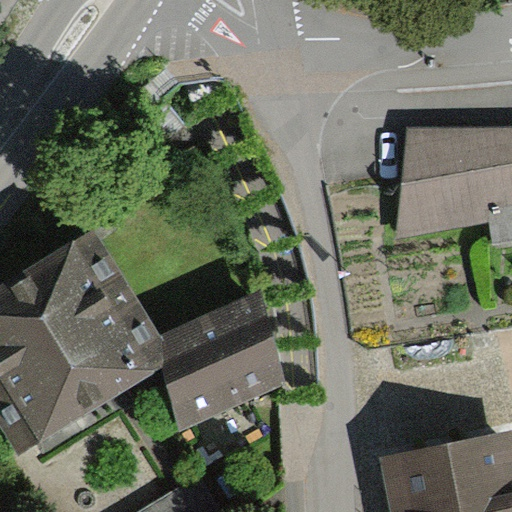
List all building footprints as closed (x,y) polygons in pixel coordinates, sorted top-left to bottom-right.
[(511,127),(479,127),(408,128),(396,238),(489,223),(493,244),(511,240),(511,127)] [(161,336),(93,230),(0,286),(0,423),(21,457),(163,369),(161,336)] [(163,369),(181,431),(287,383),(262,289),(207,314),(161,336),(163,369)] [(511,511),(511,432),(382,458),(392,511),(511,511)] [(220,511),(197,475),(137,511),(220,511)]
